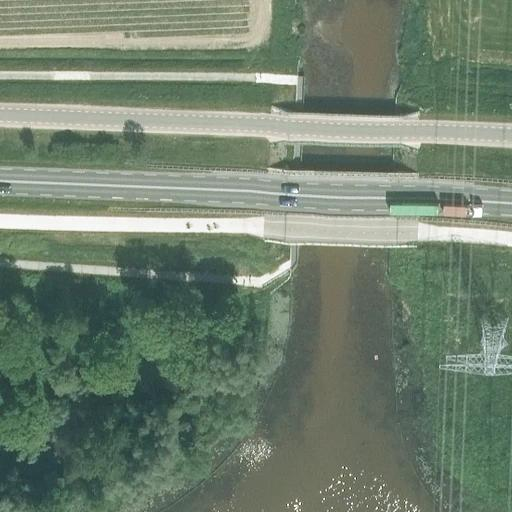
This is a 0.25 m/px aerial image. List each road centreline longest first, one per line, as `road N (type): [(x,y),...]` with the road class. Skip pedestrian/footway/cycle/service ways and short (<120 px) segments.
road 1 (unclassified): [(0,116),(511,137)]
road 2 (primary): [(0,182),(287,194)]
road 3 (primary): [(511,205),(287,194)]
